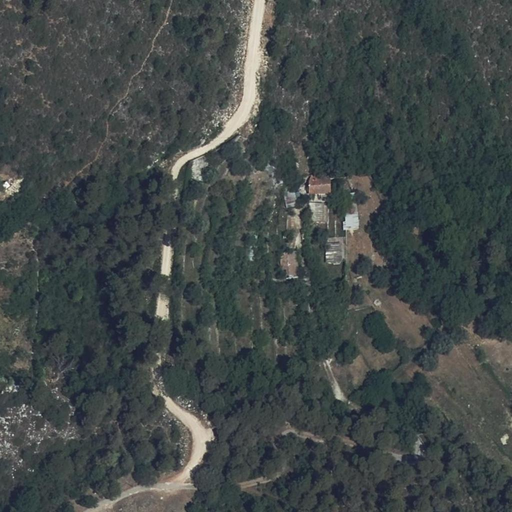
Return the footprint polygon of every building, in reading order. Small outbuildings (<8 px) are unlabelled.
[(343,169),(326,168),(326,183),(342,184),(343,169)] [(312,202),(313,218),(327,217),(326,201),(312,202)] [(345,203),(347,228),(360,227),(358,202),(345,203)] [(327,244),(327,260),(344,260),(344,243),(327,244)] [(284,252),(284,275),(298,274),(298,252),(284,252)]
